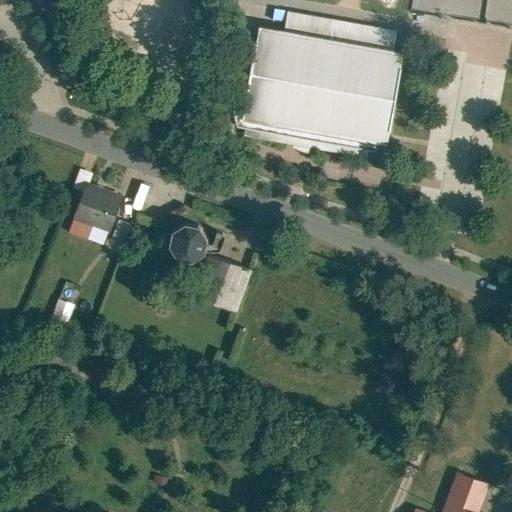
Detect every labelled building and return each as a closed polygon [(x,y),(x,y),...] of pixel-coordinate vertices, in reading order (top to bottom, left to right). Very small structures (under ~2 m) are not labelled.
[(285,38),(262,34),(244,135),(390,161),(408,60),(395,57),(398,35),(289,16),(285,38)] [(123,202),(88,190),(75,224),(110,237),(123,202)] [(109,249),(123,254),(140,206),(127,201),(109,249)] [(172,256),(180,261),(189,262),(198,259),(205,252),(208,243),(207,234),(202,226),(194,221),(184,220),(175,223),(169,230),(166,239),(167,248),(172,256)] [(194,297),(233,311),(248,270),(209,256),(194,297)] [(48,327),(63,333),(75,305),(61,299),(48,327)] [(481,511),(490,489),(459,477),(445,511),(481,511)]
